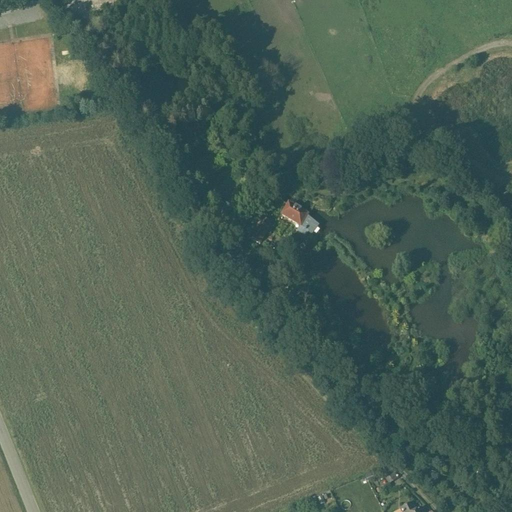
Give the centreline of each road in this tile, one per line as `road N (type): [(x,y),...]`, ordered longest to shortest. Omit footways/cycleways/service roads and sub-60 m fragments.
road 1 (track): [(436,511),(281,348),(245,281),(257,254)]
road 2 (residential): [(149,339),(58,168)]
road 3 (residential): [(93,511),(252,447)]
road 4 (residential): [(252,447),(149,339)]
